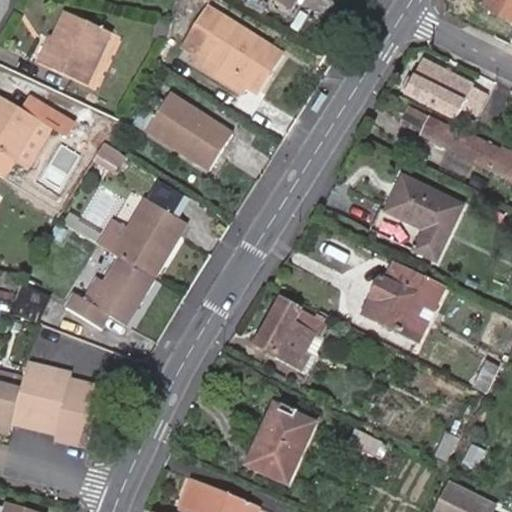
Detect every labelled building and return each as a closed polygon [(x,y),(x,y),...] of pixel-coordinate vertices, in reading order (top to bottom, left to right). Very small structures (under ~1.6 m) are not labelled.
[(302,0),(276,0),(296,11),(302,0)] [(511,0),(487,0),(487,2),(511,15),(511,0)] [(292,55),(220,10),(194,53),(202,58),(200,61),(253,94),(257,87),(268,94),(292,55)] [(116,33),(73,13),(52,58),(96,78),(116,33)] [(475,88),(426,63),(410,97),(431,107),(432,106),(457,117),(462,106),(466,106),(475,88)] [(31,106),(9,92),(0,107),(0,166),(9,172),(45,114),(31,106)] [(45,114),(54,101),(40,92),(31,106),(45,114)] [(238,135),(177,95),(152,132),(214,173),(238,135)] [(81,118),(54,101),(45,114),(72,132),(81,118)] [(421,130),(477,158),(483,145),(428,117),(421,130)] [(129,153),(109,140),(98,157),(119,170),(129,153)] [(511,158),(483,145),(477,158),(511,176),(511,158)] [(400,177),(383,212),(419,229),(408,250),(438,266),(465,211),(400,177)] [(135,221),(119,248),(127,252),(157,270),(170,247),(175,250),(194,217),(152,192),(135,221)] [(366,229),(408,250),(419,229),(383,212),(376,208),(366,229)] [(119,248),(135,221),(120,213),(104,239),(119,248)] [(157,270),(161,273),(175,250),(170,247),(157,270)] [(134,319),(161,273),(157,270),(127,252),(113,276),(100,298),(92,293),(82,287),(75,300),(109,321),(117,309),(134,319)] [(401,334),(428,279),(389,261),(371,297),(382,302),(373,321),(401,334)] [(105,272),(92,293),(100,298),(113,276),(105,272)] [(428,279),(401,334),(420,343),(428,324),(419,319),(425,306),(434,310),(445,287),(428,279)] [(382,302),(371,297),(364,315),(373,321),(382,302)] [(296,322),(303,307),(284,298),(259,346),(303,369),(310,356),(305,353),(316,333),(296,322)] [(310,356),(303,369),(308,372),(314,359),(318,361),(320,357),(318,353),(326,339),(316,333),(305,353),(310,356)] [(24,378),(23,383),(38,387),(45,360),(30,356),(28,364),(24,378)] [(4,357),(0,372),(24,378),(28,364),(4,357)] [(45,360),(38,387),(54,391),(61,364),(45,360)] [(502,366),(489,360),(475,387),(489,394),(502,366)] [(61,364),(54,391),(69,395),(74,373),(76,368),(61,364)] [(0,372),(0,373),(0,421),(12,425),(16,413),(23,383),(24,378),(0,372)] [(69,395),(67,402),(83,407),(90,378),(74,373),(69,395)] [(90,378),(83,407),(99,411),(106,382),(90,378)] [(23,383),(16,413),(31,417),(38,387),(23,383)] [(38,387),(31,417),(46,421),(54,391),(38,387)] [(54,391),(46,421),(61,425),(67,402),(69,395),(54,391)] [(67,402),(61,425),(59,431),(75,435),(80,417),(83,407),(67,402)] [(290,407),(283,403),(271,427),(278,430),(290,407)] [(80,417),(96,420),(99,411),(83,407),(80,417)] [(278,430),(271,427),(253,468),(293,487),(321,426),(301,417),(303,413),(290,407),(278,430)] [(80,417),(75,435),(91,440),(96,420),(80,417)] [(382,443),(356,431),(349,445),(375,459),(382,443)] [(462,437),(450,431),(437,455),(449,461),(462,437)] [(230,511),(237,499),(194,482),(183,511),(230,511)] [(495,511),(452,490),(441,511),(495,511)] [(46,511),(49,503),(10,493),(9,496),(0,493),(0,511),(46,511)] [(268,511),(262,510),(237,499),(230,511),(268,511)]
